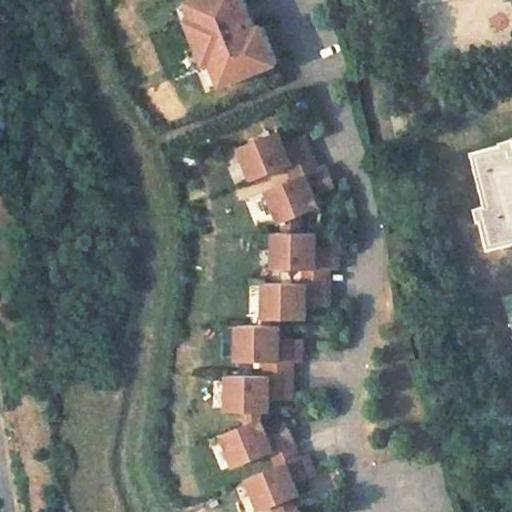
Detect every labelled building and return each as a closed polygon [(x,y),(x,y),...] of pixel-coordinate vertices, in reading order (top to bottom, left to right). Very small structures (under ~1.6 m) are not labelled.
[(234,85),(287,65),(273,28),(266,31),(254,0),(205,0),(201,2),(208,19),(201,21),(202,23),(211,46),(217,64),(224,61),(234,85)] [(208,19),(201,2),(191,5),(199,24),(202,23),(201,21),(208,19)] [(224,89),(234,85),(224,61),(217,64),(211,46),(201,49),(207,67),(214,65),(224,89)] [(296,168),(321,158),(315,143),(294,151),(292,145),(287,133),(249,148),(263,181),(296,168)] [(294,151),(315,143),(313,137),(292,145),(294,151)] [(511,147),(486,152),(497,204),(487,206),(490,220),(498,219),(504,244),(511,242),(511,138),(510,139),(511,147)] [(302,182),(326,172),(321,158),(296,168),(302,182)] [(308,217),(328,209),(323,197),(321,191),(341,183),(335,169),(326,172),(302,182),(277,191),(290,224),(295,222),(308,217)] [(323,197),(343,189),(341,183),(321,191),(323,197)] [(335,271),(345,272),(345,256),(323,255),(323,249),(324,235),(307,235),(308,217),(295,222),(294,234),(283,234),(282,270),(309,271),(335,271)] [(309,285),(335,286),(335,271),(309,271),(309,285)] [(248,283),(249,311),(260,311),(259,282),(248,283)] [(271,327),(285,327),(285,320),(312,321),(312,308),(312,301),(334,302),(335,286),(309,285),(272,284),(271,327)] [(298,363),(306,364),(307,347),(285,347),(285,340),(286,327),(285,327),(271,327),(245,326),(243,361),(271,362),(298,363)] [(271,377),(297,378),(298,363),(271,362),(271,377)] [(274,393),(297,394),(297,378),(271,377),(234,376),(233,411),(251,412),(266,412),(274,413),(274,400),(274,393)] [(275,454),(299,444),(293,429),(272,437),(270,431),(265,420),(266,412),(251,412),(251,425),(227,434),(241,467),(275,454)] [(272,437),(293,429),(290,423),(270,431),(272,437)] [(280,468),(304,458),(299,444),(275,454),(280,468)] [(279,511),(290,511),(297,509),(293,501),(303,497),(298,484),(296,479),(317,471),(311,456),(304,458),(280,468),(252,479),(265,511),(278,507),(279,511)] [(298,484),(319,477),(317,471),(296,479),(298,484)]
